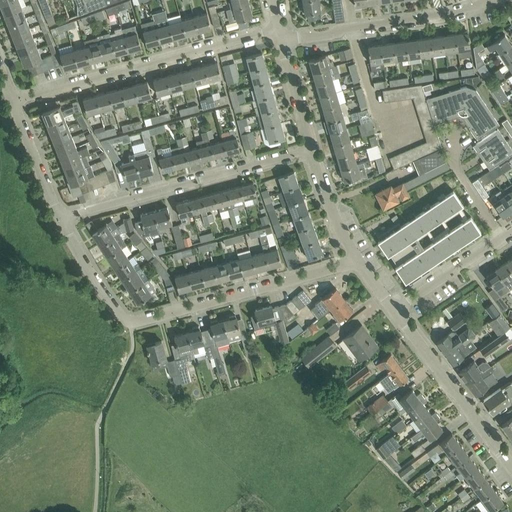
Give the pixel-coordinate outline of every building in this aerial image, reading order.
[(18,0),(10,0),(0,4),(4,14),(22,7),(18,0)] [(55,23),(46,0),(38,0),(49,26),(55,23)] [(96,9),(92,0),(82,0),(84,3),(84,2),(86,9),(88,12),(96,9)] [(302,0),(304,7),(302,7),(303,13),(305,12),(305,13),(307,13),(309,23),(316,22),(315,17),(321,17),(318,0),(302,0)] [(334,0),(336,8),(342,7),(341,0),(334,0)] [(36,14),(40,12),(36,2),(32,3),(36,14)] [(119,11),(126,8),(124,2),(116,5),(117,11),(119,11)] [(249,3),(233,7),(237,21),(252,16),(249,3)] [(108,15),(117,11),(116,5),(106,9),(108,15)] [(8,24),(26,18),(22,7),(4,14),(6,18),(4,19),(6,25),(8,24)] [(40,24),(44,22),(40,12),(36,14),(40,24)] [(220,26),(220,25),(216,12),(210,14),(214,27),(220,26)] [(194,17),(198,31),(211,28),(207,13),(194,17)] [(90,14),(81,18),(83,24),(92,21),(90,14)] [(185,35),(198,31),(194,17),(193,17),(182,20),(181,20),(185,35)] [(30,28),(26,18),(8,24),(12,35),(30,28)] [(163,25),(160,20),(158,19),(154,20),(156,27),(160,42),(173,39),(168,24),(163,25)] [(65,24),(67,30),(76,26),(74,20),(65,24)] [(173,39),(185,35),(181,20),(168,24),(173,39)] [(40,24),(44,34),(48,32),(44,22),(40,24)] [(58,33),(67,30),(65,24),(56,27),(58,33)] [(160,42),(156,27),(143,31),(147,46),(160,42)] [(16,45),(34,38),(30,28),(12,35),(16,45)] [(115,32),(109,34),(115,55),(128,51),(124,36),(122,30),(121,30),(119,28),(115,29),(115,32)] [(52,43),(48,32),(44,34),(48,44),(52,43)] [(137,32),(124,36),(128,51),(141,47),(137,32)] [(455,34),(458,50),(459,57),(471,55),(468,32),(467,32),(455,34)] [(97,37),(103,58),(115,55),(109,34),(103,36),(102,35),(96,36),(97,37)] [(445,52),(458,50),(455,34),(443,36),(445,52)] [(486,46),(489,50),(489,51),(496,46),(500,52),(511,45),(504,34),(486,46)] [(443,36),(430,38),(433,54),(445,52),(443,36)] [(97,37),(84,41),(86,47),(90,62),(103,58),(97,37)] [(16,45),(20,55),(37,48),(34,38),(16,45)] [(433,54),(430,38),(418,39),(420,56),(433,54)] [(420,56),(418,39),(405,41),(408,58),(420,56)] [(408,58),(405,41),(393,43),(395,59),(408,58)] [(478,52),(485,47),(481,42),(473,47),(476,61),(477,68),(485,63),(481,56),(478,52)] [(52,55),(56,53),(52,43),(48,44),(52,55)] [(383,61),(395,59),(393,43),(381,45),(383,61)] [(380,62),(383,61),(381,45),(368,47),(368,46),(370,63),(380,62)] [(500,52),(507,63),(511,59),(511,45),(500,52)] [(77,65),(90,62),(86,47),(73,50),(77,65)] [(37,48),(20,55),(24,66),(27,64),(33,62),(39,60),(43,71),(49,69),(44,58),(42,59),(37,48)] [(352,57),(350,48),(343,50),(346,59),(352,57)] [(60,54),(61,59),(64,69),(77,65),(73,50),(60,54)] [(54,67),(60,65),(57,55),(56,53),(52,55),(50,56),(54,67)] [(247,57),(250,71),(266,67),(262,53),(247,57)] [(329,67),(334,66),(333,62),(331,61),(330,62),(328,54),(325,55),(309,59),(309,60),(310,60),(313,72),(329,67)] [(44,58),(49,69),(54,67),(50,56),(44,58)] [(39,60),(33,62),(38,73),(43,71),(39,60)] [(33,62),(27,64),(32,76),(38,73),(33,62)] [(204,66),(208,80),(221,76),(217,62),(204,66)] [(350,74),(357,72),(354,63),(343,67),(345,76),(350,74)] [(226,78),(232,76),(229,64),(223,66),(226,78)] [(208,80),(204,66),(191,69),(195,83),(208,80)] [(254,85),(269,81),(266,67),(250,71),(254,85)] [(329,67),(313,72),(317,84),(332,79),(329,67)] [(460,69),(462,76),(474,74),(473,67),(460,69)] [(504,76),(502,72),(499,68),(493,73),(498,81),(504,76)] [(183,87),(195,83),(191,69),(179,73),(183,87)] [(447,71),(448,78),(458,76),(457,69),(447,71)] [(448,78),(447,71),(439,72),(440,79),(448,78)] [(359,81),(357,72),(350,74),(353,83),(359,81)] [(170,90),(183,87),(179,73),(166,76),(170,90)] [(422,75),(423,82),(434,80),(432,73),(422,75)] [(390,86),(398,85),(397,75),(393,75),(393,79),(389,80),(390,86)] [(397,75),(398,85),(409,84),(408,77),(397,78),(397,75)] [(414,76),(415,83),(423,82),(422,75),(414,76)] [(157,94),(170,90),(166,76),(153,80),(157,94)] [(232,76),(226,78),(228,85),(234,83),(233,80),(232,76)] [(336,91),(332,79),(317,84),(320,96),(336,91)] [(383,80),(373,82),(374,89),(384,87),(383,80)] [(151,96),(150,91),(147,81),(134,85),(138,99),(151,96)] [(254,85),(258,99),(273,95),(269,81),(254,85)] [(422,86),(424,92),(432,89),(431,83),(422,86)] [(501,104),(509,99),(499,84),(491,89),(501,104)] [(125,103),(138,99),(134,85),(121,88),(125,103)] [(424,92),(422,86),(421,85),(405,87),(407,99),(413,98),(424,94),(424,92)] [(357,98),(364,96),(361,87),(355,89),(357,98)] [(460,115),(461,115),(471,88),(466,87),(426,99),(428,105),(429,110),(431,116),(433,121),(434,124),(457,117),(456,115),(455,114),(455,113),(455,112),(456,112),(457,111),(458,112),(459,113),(459,114),(460,115)] [(109,92),(113,106),(125,103),(121,88),(109,92)] [(463,115),(464,115),(465,118),(463,119),(477,139),(485,134),(499,125),(476,90),(471,88),(461,115),(462,115),(463,115)] [(229,92),(233,106),(240,104),(236,90),(229,92)] [(324,108),(339,103),(336,91),(320,96),(324,108)] [(96,95),(100,110),(113,106),(109,92),(96,95)] [(221,98),(214,100),(216,106),(228,102),(226,94),(220,96),(221,98)] [(426,99),(424,94),(413,98),(414,103),(426,99)] [(96,95),(83,99),(87,113),(100,110),(96,95)] [(256,115),(262,113),(277,109),(273,95),(258,99),(260,106),(254,107),(256,115)] [(360,107),(366,105),(364,96),(357,98),(360,107)] [(202,110),(203,110),(216,106),(214,100),(207,102),(207,99),(200,101),(202,110)] [(416,109),(428,105),(426,99),(414,103),(416,109)] [(81,111),(78,100),(72,102),(73,106),(64,109),(64,110),(62,111),(60,106),(42,113),(46,123),(64,116),(75,112),(75,113),(81,111)] [(327,120),(343,115),(339,103),(324,108),(327,120)] [(188,107),(190,113),(199,111),(197,104),(188,107)] [(242,111),(240,104),(233,106),(234,113),(242,111)] [(418,114),(429,110),(428,105),(416,109),(418,114)] [(180,116),(190,113),(188,107),(179,109),(180,116)] [(371,120),(368,112),(367,108),(357,111),(358,115),(361,123),(364,122),(371,120)] [(262,113),(265,127),(281,123),(277,109),(262,113)] [(420,120),(431,116),(429,110),(418,114),(420,120)] [(161,121),(170,118),(169,113),(159,115),(161,121)] [(76,117),(79,123),(85,120),(81,114),(76,117)] [(161,121),(159,115),(150,117),(152,124),(161,121)] [(327,120),(324,121),(326,128),(329,127),(330,131),(331,132),(346,127),(345,123),(343,115),(327,120)] [(64,116),(46,123),(50,133),(68,126),(64,116)] [(421,125),(433,121),(431,116),(420,120),(421,125)] [(98,139),(107,136),(105,130),(101,117),(91,119),(94,132),(97,137),(98,139)] [(241,134),(250,131),(248,125),(244,122),(243,118),(237,120),(241,134)] [(511,136),(511,126),(507,119),(502,122),(511,137),(511,136)] [(88,127),(85,120),(79,123),(83,130),(88,127)] [(131,123),(132,129),(142,126),(140,120),(131,123)] [(374,133),(373,129),(371,120),(364,122),(368,135),(374,133)] [(434,127),(434,124),(433,121),(421,125),(423,130),(434,127)] [(121,125),(123,132),(132,129),(131,123),(121,125)] [(265,127),(267,132),(269,141),(284,137),(281,123),(265,127)] [(68,126),(50,133),(54,144),(72,137),(68,126)] [(105,130),(107,136),(116,133),(114,127),(105,130)] [(346,127),(331,132),(334,144),(350,139),(346,127)] [(425,136),(436,132),(434,127),(423,130),(425,136)] [(134,153),(134,154),(140,175),(152,171),(153,172),(151,165),(152,165),(149,155),(148,156),(147,153),(154,151),(148,129),(141,131),(146,150),(134,153)] [(498,129),(479,141),(473,145),(479,154),(481,153),(484,156),(506,141),(498,129)] [(223,140),(227,153),(240,150),(234,130),(230,131),(231,138),(223,140)] [(214,157),(210,143),(209,138),(207,131),(201,132),(203,139),(196,141),(198,147),(201,160),(214,157)] [(250,131),(241,134),(245,148),(256,145),(252,131),(250,131)] [(90,142),(95,139),(91,132),(86,135),(89,142),(90,142)] [(426,141),(438,138),(436,132),(425,136),(426,141)] [(186,136),(181,138),(183,145),(185,150),(188,164),(201,160),(198,147),(190,149),(186,136)] [(368,138),(371,147),(378,145),(375,136),(368,138)] [(58,154),(76,147),(72,137),(54,144),(58,154)] [(421,144),(425,155),(441,148),(438,138),(426,141),(421,144)] [(98,145),(95,139),(90,142),(89,142),(93,148),(98,145)] [(101,141),(114,162),(120,158),(111,143),(108,139),(101,141)] [(350,139),(334,144),(337,156),(353,152),(350,139)] [(214,157),(227,153),(223,140),(210,143),(214,157)] [(489,169),(498,164),(511,153),(511,150),(506,141),(484,156),(486,159),(483,161),(489,169)] [(420,157),(425,155),(421,144),(415,146),(420,157)] [(374,155),(380,154),(378,145),(371,147),(366,148),(368,155),(373,153),(374,156),(374,155)] [(418,158),(420,157),(415,146),(410,148),(415,159),(418,158)] [(62,164),(80,157),(89,153),(86,147),(77,151),(76,147),(58,154),(62,164)] [(162,149),(158,150),(160,158),(159,158),(160,161),(163,171),(176,167),(172,154),(170,147),(162,149)] [(445,158),(441,148),(425,155),(420,157),(418,158),(425,172),(419,175),(403,183),(403,182),(391,187),(390,185),(376,193),(383,207),(398,200),(396,196),(400,194),(402,197),(408,195),(407,193),(406,190),(449,168),(446,161),(445,158)] [(413,160),(415,159),(410,148),(405,151),(410,162),(413,161),(413,160)] [(176,167),(188,164),(185,150),(172,154),(176,167)] [(102,160),(107,157),(103,151),(98,154),(102,160)] [(404,164),(410,162),(405,151),(400,153),(404,164)] [(341,168),(357,164),(353,152),(337,156),(341,168)] [(399,166),(404,164),(400,153),(394,155),(399,166)] [(127,178),(140,175),(134,154),(129,156),(130,161),(121,163),(124,173),(125,173),(126,179),(127,179),(127,178)] [(394,169),(399,166),(394,155),(389,158),(394,169)] [(66,174),(84,167),(80,157),(62,164),(66,174)] [(102,160),(108,170),(112,168),(111,163),(107,157),(102,160)] [(376,160),(380,172),(385,170),(381,159),(376,160)] [(508,169),(511,167),(508,161),(500,167),(503,172),(508,169)] [(357,164),(341,168),(345,181),(349,179),(350,184),(368,177),(364,162),(357,164)] [(90,177),(95,175),(91,165),(84,167),(66,174),(68,179),(66,179),(68,185),(70,184),(71,185),(78,182),(84,180),(88,178),(90,177)] [(112,168),(108,170),(106,171),(110,182),(116,180),(112,168)] [(493,168),(485,173),(490,181),(498,175),(493,168)] [(106,171),(100,173),(105,184),(110,182),(106,171)] [(279,176),(284,190),(299,185),(293,171),(279,176)] [(95,175),(99,186),(105,184),(100,173),(95,175)] [(490,181),(485,173),(472,182),(478,191),(483,188),(482,186),(490,181)] [(90,177),(94,188),(99,186),(95,175),(90,177)] [(88,191),(94,188),(90,177),(88,178),(84,180),(88,191)] [(82,193),(88,191),(84,180),(78,182),(82,193)] [(256,195),(256,192),(253,182),(240,186),(243,199),(252,196),(254,203),(258,202),(256,195)] [(511,184),(501,191),(511,207),(511,185),(511,184)] [(303,199),(299,185),(284,190),(289,204),(303,199)] [(231,202),(243,199),(240,186),(227,189),(231,202)] [(227,209),(232,208),(231,202),(227,189),(215,193),(218,206),(218,205),(220,211),(227,209)] [(267,189),(261,192),(263,197),(269,195),(267,189)] [(413,242),(411,240),(417,236),(433,225),(448,215),(463,205),(453,190),(438,200),(423,210),(407,221),(401,225),(399,222),(391,227),(377,236),(390,254),(397,265),(410,284),(423,274),(431,269),(428,265),(434,261),(435,262),(450,251),(465,241),(481,231),(471,216),(455,226),(440,236),(425,247),(422,249),(416,240),(413,242)] [(493,202),(497,208),(503,216),(503,215),(511,209),(511,207),(501,191),(495,194),(498,199),(493,202)] [(218,206),(215,193),(202,196),(205,209),(218,206)] [(265,204),(272,201),(269,195),(263,197),(265,204)] [(189,200),(193,212),(205,209),(202,196),(189,200)] [(289,204),(293,218),(308,212),(303,199),(289,204)] [(185,215),(193,212),(189,200),(176,203),(179,216),(181,216),(182,223),(187,221),(185,215)] [(165,231),(164,225),(172,223),(170,213),(169,213),(167,207),(167,208),(154,211),(160,232),(165,231)] [(273,225),(279,223),(274,209),(268,211),(273,225)] [(137,231),(142,237),(150,234),(149,229),(158,227),(159,233),(160,232),(154,211),(141,215),(141,214),(140,214),(142,221),(135,223),(137,231)] [(293,218),(298,231),(313,226),(308,212),(293,218)] [(259,217),(262,225),(269,223),(266,215),(259,217)] [(395,224),(400,220),(396,215),(391,219),(395,224)] [(106,224),(97,229),(98,230),(92,234),(93,234),(100,244),(118,232),(119,232),(133,228),(130,217),(123,219),(123,220),(123,219),(124,222),(110,231),(106,225),(107,225),(106,224)] [(273,225),(277,237),(284,235),(279,223),(273,225)] [(185,246),(184,245),(181,235),(178,224),(171,226),(178,248),(185,246)] [(270,226),(258,229),(259,236),(264,252),(268,267),(281,263),(277,249),(271,251),(270,247),(275,245),(272,233),(266,235),(266,234),(272,232),(270,226)] [(313,226),(298,231),(303,245),(318,239),(313,226)] [(259,236),(258,229),(248,232),(250,238),(259,236)] [(121,247),(126,244),(118,232),(100,244),(108,256),(121,247)] [(136,244),(141,240),(134,232),(129,236),(136,244)] [(199,236),(201,242),(214,238),(212,232),(199,236)] [(242,234),(233,236),(235,243),(243,240),(242,234)] [(185,246),(192,244),(189,236),(183,238),(185,246)] [(223,239),(225,245),(235,243),(233,236),(223,239)] [(308,259),(319,255),(323,253),(318,239),(303,245),(308,259)] [(216,241),(208,243),(209,249),(218,247),(216,241)] [(208,250),(209,249),(208,243),(198,246),(200,252),(201,252),(208,250)] [(289,249),(287,244),(280,246),(282,252),(282,253),(293,248),(292,246),(288,247),(289,249)] [(164,246),(153,249),(157,254),(165,252),(164,246)] [(108,256),(115,268),(129,259),(121,247),(108,256)] [(141,251),(148,259),(153,255),(146,247),(141,251)] [(191,248),(182,250),(184,256),(192,254),(191,248)] [(297,259),(294,249),(293,248),(282,253),(286,263),(297,259)] [(237,253),(239,259),(243,274),(255,270),(252,256),(250,249),(237,253)] [(174,259),(184,256),(182,250),(173,253),(173,254),(174,259)] [(252,256),(255,270),(268,267),(264,252),(252,256)] [(129,259),(115,268),(122,279),(141,267),(134,256),(129,259)] [(156,269),(162,265),(155,257),(150,261),(149,261),(154,267),(156,269)] [(226,263),(230,277),(243,274),(239,259),(226,263)] [(230,277),(226,263),(213,266),(217,281),(230,277)] [(511,271),(506,263),(496,269),(510,289),(511,292),(511,271)] [(213,266),(201,270),(205,284),(217,281),(213,266)] [(141,267),(122,279),(130,290),(148,278),(141,267)] [(171,276),(164,268),(164,267),(163,267),(158,272),(164,279),(165,282),(168,292),(174,290),(175,290),(172,280),(171,276)] [(263,275),(269,273),(267,268),(244,276),(245,280),(263,274),(263,275)] [(492,298),(498,306),(501,311),(508,307),(500,295),(510,289),(496,269),(486,276),(498,294),(492,298)] [(201,270),(188,273),(192,288),(205,284),(201,270)] [(192,288),(188,273),(175,277),(179,291),(192,288)] [(148,278),(130,290),(137,302),(142,299),(143,299),(156,290),(148,278)] [(316,303),(321,308),(325,314),(329,311),(344,299),(335,288),(323,298),(316,303)] [(297,295),(305,304),(311,299),(303,290),(297,295)] [(301,307),(305,304),(297,295),(292,299),(299,309),(301,307)] [(293,313),(299,309),(292,299),(286,304),(293,313)] [(311,299),(305,304),(301,307),(306,313),(315,305),(311,300),(311,299)] [(344,299),(331,309),(334,313),(332,315),(337,321),(340,319),(340,320),(345,316),(353,310),(344,299)] [(283,319),(283,321),(293,313),(286,304),(279,306),(283,319)] [(251,316),(253,325),(254,329),(271,324),(270,321),(275,320),(271,305),(255,310),(256,314),(251,316)] [(466,320),(461,314),(460,312),(453,317),(449,320),(447,322),(448,323),(453,329),(466,320)] [(498,336),(504,331),(510,327),(500,313),(488,322),(498,336)] [(229,319),(223,320),(228,337),(240,334),(241,334),(237,320),(236,316),(235,315),(229,316),(229,319)] [(298,327),(302,333),(308,328),(314,323),(310,318),(298,327)] [(283,321),(283,319),(276,321),(282,343),(288,341),(283,321)] [(216,342),(210,343),(216,365),(217,371),(224,370),(223,368),(217,346),(229,342),(229,341),(228,337),(223,320),(218,322),(217,320),(210,321),(211,323),(212,328),(213,333),(215,339),(216,342)] [(335,322),(326,329),(330,335),(339,328),(335,322)] [(362,357),(369,352),(377,346),(361,325),(343,339),(352,350),(355,348),(362,357)] [(192,331),(187,332),(193,354),(199,352),(197,347),(204,345),(205,350),(207,359),(210,358),(212,366),(216,365),(210,343),(204,345),(204,344),(202,338),(201,331),(200,328),(199,326),(192,327),(193,331),(192,331)] [(305,337),(311,332),(308,328),(302,333),(305,337)] [(447,334),(435,343),(444,354),(468,336),(464,331),(458,335),(451,341),(447,334)] [(175,335),(177,345),(179,351),(180,355),(186,354),(188,359),(194,358),(193,354),(187,332),(175,335)] [(247,359),(253,357),(246,332),(241,334),(240,334),(241,337),(247,359)] [(475,337),(475,335),(473,332),(468,336),(444,354),(452,364),(460,358),(461,357),(465,355),(476,346),(471,340),(475,337)] [(485,356),(509,339),(504,332),(480,349),(485,356)] [(329,336),(301,358),(308,367),(336,345),(329,336)] [(152,363),(162,360),(167,359),(162,341),(147,345),(148,349),(147,350),(147,351),(149,351),(152,363)] [(385,366),(390,372),(400,365),(391,353),(376,364),(380,370),(385,366)] [(185,360),(188,359),(186,354),(180,355),(181,358),(175,360),(180,380),(181,383),(190,381),(185,360)] [(170,376),(176,375),(177,380),(180,380),(175,360),(166,362),(170,376)] [(458,372),(466,384),(488,368),(488,367),(489,366),(487,363),(482,363),(477,366),(473,361),(458,372)] [(371,372),(366,365),(344,382),(350,389),(371,372)] [(388,392),(394,388),(409,377),(400,365),(390,372),(379,381),(388,392)] [(490,366),(489,366),(488,367),(488,368),(466,384),(476,396),(488,387),(482,379),(491,372),(496,370),(492,365),(490,366)] [(326,389),(331,385),(328,380),(322,384),(326,389)] [(511,380),(510,382),(500,388),(493,393),(492,394),(484,400),(492,412),(509,400),(504,393),(511,388),(511,380)] [(420,392),(416,395),(412,389),(401,398),(398,400),(403,405),(398,409),(397,410),(400,414),(407,409),(406,409),(423,396),(420,392)] [(377,409),(388,400),(382,394),(366,407),(371,414),(377,409)] [(427,401),(423,396),(406,409),(407,409),(413,418),(427,408),(423,403),(427,401)] [(392,406),(391,405),(388,400),(377,409),(380,413),(381,414),(392,406)] [(427,408),(413,418),(421,428),(438,415),(435,411),(431,414),(427,408)] [(438,415),(421,428),(421,429),(411,437),(414,441),(424,433),(429,439),(442,428),(438,423),(442,420),(438,415)] [(346,422),(351,429),(357,424),(352,417),(346,422)] [(511,435),(511,417),(502,425),(511,437),(511,435)] [(391,427),(396,433),(406,425),(401,419),(391,427)] [(452,433),(438,444),(427,452),(430,456),(436,451),(438,454),(445,448),(449,454),(460,445),(452,433)] [(393,435),(375,448),(382,457),(388,452),(400,444),(393,435)] [(425,449),(424,448),(421,444),(410,452),(414,456),(414,457),(425,449)] [(460,445),(449,454),(452,459),(451,460),(455,466),(469,456),(460,445)] [(389,454),(388,452),(382,457),(383,458),(384,458),(396,471),(401,467),(389,454)] [(462,471),(466,476),(477,467),(469,456),(455,466),(460,472),(462,471)] [(414,470),(415,470),(411,464),(398,473),(402,479),(405,477),(414,470)] [(447,466),(441,471),(444,475),(450,470),(447,466)] [(472,489),(486,478),(477,467),(466,476),(469,481),(468,482),(472,489)] [(450,470),(444,475),(447,479),(453,474),(450,470)] [(478,493),(482,498),(494,490),(486,478),(472,489),(477,494),(478,493)] [(461,497),(467,492),(464,488),(458,493),(461,497)] [(503,501),(494,490),(482,498),(486,503),(484,505),(489,511),(503,501)] [(461,497),(464,501),(470,497),(467,492),(461,497)]
